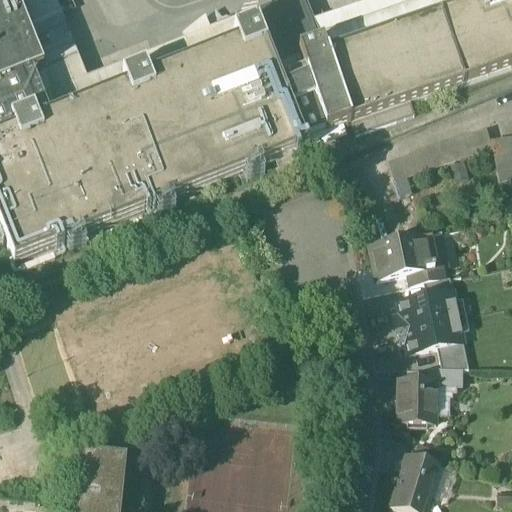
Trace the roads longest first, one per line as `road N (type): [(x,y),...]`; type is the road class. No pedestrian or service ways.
road 1 (residential): [(350,511),(365,437),(358,384),(306,188)]
road 2 (unknown): [(387,160),(432,132),(511,101)]
